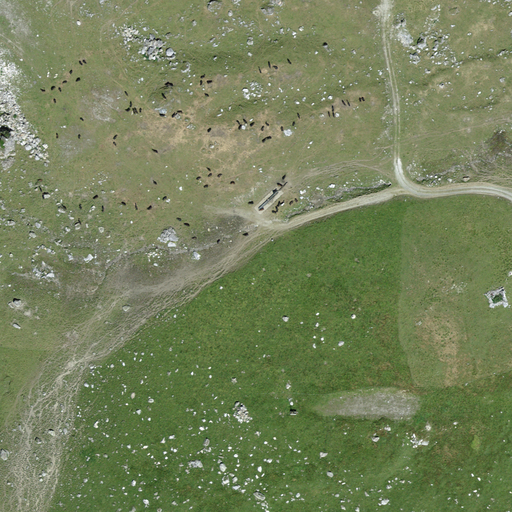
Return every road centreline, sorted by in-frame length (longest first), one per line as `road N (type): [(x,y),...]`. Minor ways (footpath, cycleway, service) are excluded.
road 1 (track): [(0,37),(137,173),(187,201),(298,222),(407,189)]
road 2 (track): [(407,189),(397,154),(387,0)]
